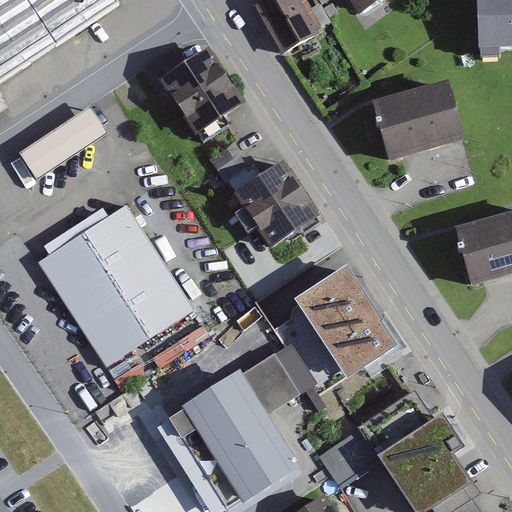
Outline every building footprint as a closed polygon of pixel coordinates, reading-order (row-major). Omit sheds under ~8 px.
[(109,0),(0,0),(0,86),(117,11),(109,0)] [(305,0),(260,0),(256,2),(282,48),(320,26),(305,0)] [(347,0),(362,19),(386,0),(347,0)] [(511,0),(467,0),(470,52),(511,49),(511,0)] [(204,57),(156,88),(190,141),(238,110),(204,57)] [(437,82),(361,107),(380,166),(457,140),(437,82)] [(96,101),(23,144),(38,171),(112,128),(96,101)] [(254,154),(225,171),(234,185),(263,168),(254,154)] [(275,170),(226,199),(256,248),(305,219),(275,170)] [(127,207),(39,263),(109,372),(197,316),(127,207)] [(511,215),(450,231),(465,290),(511,277),(511,215)] [(354,281),(307,312),(344,366),(390,335),(354,281)] [(236,384),(173,422),(227,511),(290,473),(236,384)] [(432,416),(364,463),(398,511),(425,511),(461,488),(434,449),(448,439),(432,416)] [(329,511),(320,497),(296,511),(329,511)]
